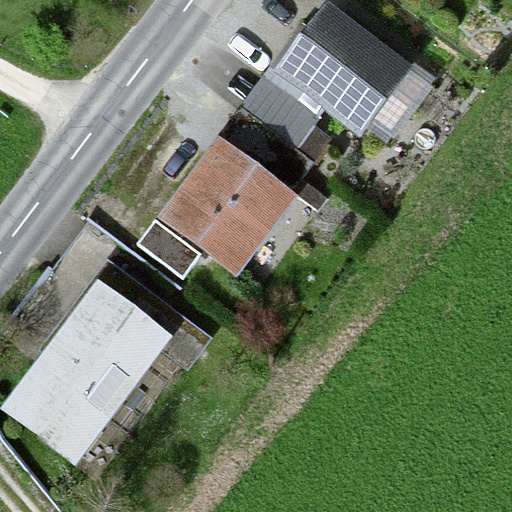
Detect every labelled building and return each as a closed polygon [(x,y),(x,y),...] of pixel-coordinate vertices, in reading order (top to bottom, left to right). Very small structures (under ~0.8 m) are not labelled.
[(408,73),(327,13),(278,77),(359,138),(408,73)] [(219,156),(171,221),(235,269),(283,205),(219,156)] [(155,222),(137,246),(183,281),(201,257),(155,222)] [(17,409),(77,454),(155,349),(95,304),(17,409)] [(204,343),(161,309),(145,329),(189,362),(204,343)]
